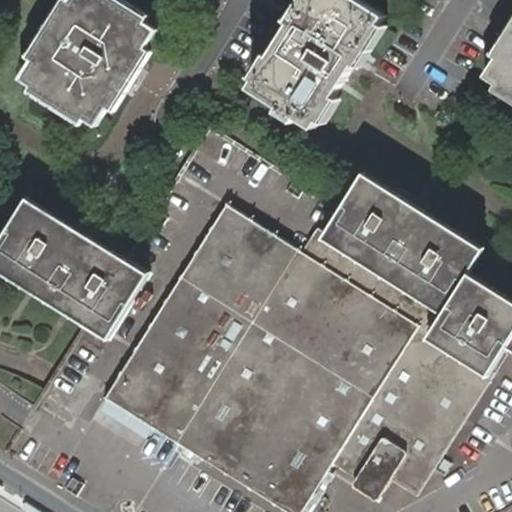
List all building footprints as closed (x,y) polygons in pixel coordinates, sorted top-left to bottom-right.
[(67,0),(20,76),(96,123),(157,26),(117,0),(67,0)] [(389,12),(369,0),(304,0),(252,84),(319,126),(389,12)] [(511,30),(485,74),(511,90),(511,30)] [(487,248),(362,173),(312,260),(431,336),(467,282),(487,248)] [(312,260),(221,201),(98,400),(278,511),(301,511),(326,472),(330,465),(338,452),(361,467),(354,479),(350,486),(375,502),(389,477),(413,493),(492,374),(483,369),(431,336),(312,260)] [(28,202),(23,209),(139,279),(142,273),(119,258),(28,202)] [(0,265),(108,330),(139,279),(23,209),(1,244),(0,245),(0,265)] [(0,265),(0,274),(80,323),(103,337),(108,330),(0,265)] [(511,322),(511,309),(467,282),(431,336),(483,369),(511,322)] [(511,322),(499,344),(511,352),(511,322)] [(338,452),(330,465),(354,479),(361,467),(338,452)]
